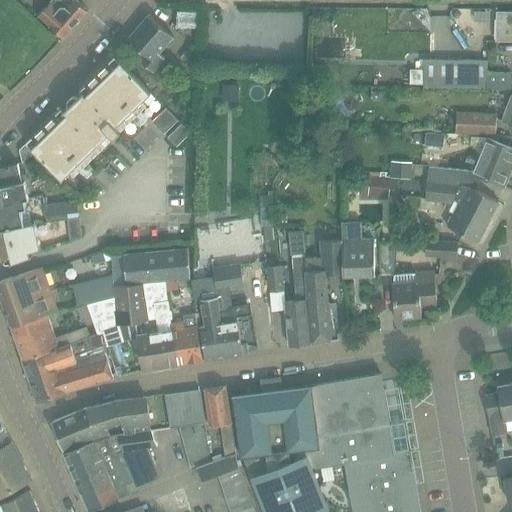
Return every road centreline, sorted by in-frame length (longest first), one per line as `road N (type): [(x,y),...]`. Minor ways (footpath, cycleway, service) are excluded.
road 1 (residential): [(23,419),(113,391),(434,339)]
road 2 (tertiary): [(0,127),(122,0)]
road 3 (residential): [(459,477),(434,339)]
